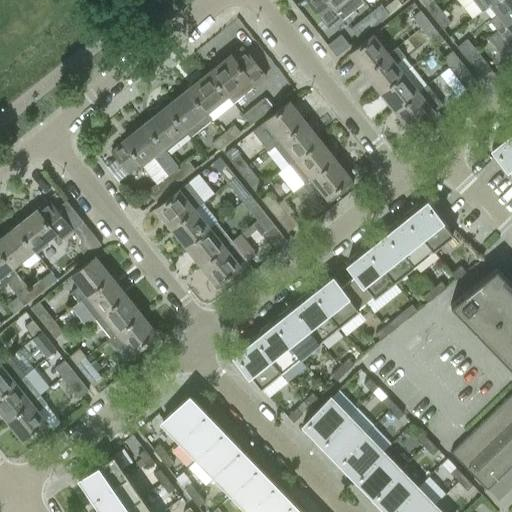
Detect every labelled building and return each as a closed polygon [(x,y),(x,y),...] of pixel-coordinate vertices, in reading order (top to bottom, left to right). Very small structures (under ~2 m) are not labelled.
[(306,0),(328,26),(340,16),(341,18),(363,0),(306,0)] [(474,0),(482,10),(490,4),(494,0),(474,0)] [(490,20),(498,29),(511,17),(511,0),(494,0),(490,4),(491,3),(499,13),(490,20)] [(425,6),(424,7),(433,18),(441,12),(432,1),(425,6)] [(380,4),(372,11),(380,21),(388,14),(380,4)] [(380,21),(372,11),(350,29),(358,39),(380,21)] [(412,17),(420,28),(428,22),(419,11),(412,17)] [(441,12),(433,18),(442,29),(449,23),(441,12)] [(511,17),(498,29),(511,47),(511,49),(511,50),(511,17)] [(428,22),(420,28),(429,40),(437,34),(428,22)] [(364,41),(349,53),(349,54),(351,53),(365,71),(364,72),(364,73),(386,55),(372,37),(373,36),(372,35),(364,41)] [(456,47),(464,56),(474,48),(467,39),(456,47)] [(209,72),(208,72),(227,95),(229,98),(233,103),(266,77),(242,47),(231,56),(230,55),(229,56),(230,57),(210,73),(209,72)] [(386,55),(364,73),(366,72),(380,90),(379,91),(401,74),(402,73),(403,73),(402,73),(401,73),(394,65),(404,57),(396,47),(387,54),(386,55)] [(474,48),(464,56),(481,78),(491,69),(474,48)] [(442,59),(448,67),(458,58),(452,51),(442,59)] [(458,58),(448,67),(466,89),(476,81),(458,58)] [(410,67),(381,91),(396,109),(425,86),(410,67)] [(187,89),(205,113),(206,112),(205,111),(225,94),(226,96),(227,95),(208,72),(209,74),(188,90),(187,89)] [(425,86),(396,109),(403,118),(401,119),(410,130),(411,129),(413,132),(423,123),(421,121),(426,117),(433,126),(443,118),(436,109),(442,104),(427,85),(425,86)] [(166,106),(165,106),(187,134),(189,136),(210,119),(205,113),(187,89),(186,90),(187,91),(166,107),(166,106)] [(242,115),(250,125),(272,107),(264,97),(242,115)] [(265,120),(251,131),(267,150),(273,145),(281,139),(304,121),(304,120),(302,121),(288,103),(289,102),(289,101),(273,114),(265,120)] [(166,151),(187,134),(165,106),(165,107),(166,108),(145,124),(144,123),(166,151)] [(273,145),(288,164),(319,139),(317,140),(303,122),(304,121),(281,139),(273,145)] [(123,142),(110,152),(127,173),(140,163),(141,164),(142,164),(141,162),(152,153),(168,174),(177,167),(164,152),(166,151),(144,123),(143,124),(144,125),(124,141),(123,140),(122,141),(123,142)] [(233,125),(222,134),(228,142),(239,133),(233,125)] [(511,131),(510,129),(496,141),(498,144),(494,148),(493,147),(491,148),(511,175),(511,131)] [(228,142),(222,134),(211,142),(217,150),(228,142)] [(288,164),(304,183),(334,158),(333,159),(318,141),(319,140),(319,139),(288,164)] [(273,145),(267,150),(282,169),(288,164),(273,145)] [(225,153),(232,162),(239,156),(232,147),(225,153)] [(232,162),(240,172),(247,166),(239,156),(232,162)] [(219,158),(212,164),(227,183),(234,176),(219,158)] [(334,158),(304,183),(319,202),(336,189),(340,194),(353,183),(349,178),(350,178),(341,167),(340,168),(333,160),(335,159),(334,158)] [(186,160),(178,166),(186,176),(194,170),(186,160)] [(288,164),(282,169),(277,173),(292,192),(294,191),(304,183),(288,164)] [(168,174),(147,191),(155,201),(186,176),(178,166),(177,167),(168,174)] [(247,166),(240,172),(248,183),(255,177),(247,166)] [(198,174),(155,208),(156,209),(157,208),(172,226),(171,227),(195,208),(213,194),(198,174)] [(234,176),(227,183),(241,201),(249,195),(234,176)] [(255,177),(248,183),(255,192),(262,186),(255,177)] [(313,215),(340,194),(336,189),(319,202),(304,183),(294,191),(313,215)] [(261,199),(269,210),(277,204),(269,193),(261,199)] [(249,195),(241,201),(257,221),(265,214),(249,195)] [(15,227),(14,227),(33,250),(36,254),(47,245),(47,241),(45,238),(54,232),(60,239),(72,229),(82,222),(65,200),(55,208),(50,201),(37,210),(36,209),(35,210),(36,211),(16,228),(15,227)] [(277,204),(269,210),(287,232),(297,224),(289,214),(292,211),(283,200),(278,204),(277,204)] [(431,252),(452,234),(425,201),(423,202),(424,204),(419,207),(417,204),(402,216),(405,219),(431,252)] [(186,246),(210,227),(195,208),(171,227),(171,228),(172,227),(187,245),(186,246)] [(252,225),(241,234),(245,239),(256,230),(261,236),(264,234),(273,244),(277,250),(287,242),(265,214),(257,221),(252,225)] [(411,267),(431,252),(405,219),(400,223),(397,220),(383,231),(385,235),(411,267)] [(82,222),(72,229),(80,238),(78,249),(85,257),(88,254),(101,244),(99,242),(92,233),(83,221),(82,222)] [(210,227),(186,246),(186,247),(187,246),(202,264),(201,265),(223,248),(225,246),(231,241),(217,223),(216,222),(210,227)] [(0,252),(12,267),(11,266),(18,260),(24,267),(29,267),(40,258),(36,254),(33,250),(14,227),(15,228),(0,240),(0,252)] [(392,283),(411,267),(385,235),(381,238),(378,235),(363,247),(366,250),(392,283)] [(223,248),(201,265),(202,266),(203,265),(217,283),(216,284),(217,285),(230,274),(237,283),(254,270),(231,241),(225,246),(223,248)] [(365,303),(373,297),(373,298),(392,283),(366,250),(361,254),(359,251),(347,260),(348,262),(346,264),(355,275),(348,282),(365,303)] [(0,287),(6,282),(17,274),(12,267),(0,252),(0,287)] [(78,302),(80,300),(87,294),(110,276),(110,275),(109,276),(94,258),(96,257),(95,256),(72,275),(72,276),(73,275),(81,284),(70,292),(78,302)] [(455,280),(465,272),(460,266),(450,273),(455,280)] [(491,272),(449,305),(483,339),(511,369),(511,398),(509,395),(450,452),(486,490),(511,465),(511,285),(495,268),(491,272)] [(50,272),(39,281),(46,289),(57,280),(50,272)] [(29,289),(17,274),(6,282),(18,297),(29,289)] [(80,300),(95,319),(125,295),(125,294),(124,295),(110,277),(111,276),(110,276),(87,294),(80,300)] [(339,325),(357,310),(358,310),(357,309),(365,303),(348,282),(340,288),(330,276),(328,278),(327,276),(315,286),(317,289),(313,292),(339,325)] [(39,281),(29,289),(35,297),(46,289),(39,281)] [(438,293),(445,288),(440,281),(431,289),(436,295),(438,293)] [(35,297),(29,289),(18,297),(17,298),(23,306),(23,307),(35,297)] [(319,340),(338,326),(339,325),(313,292),(310,289),(296,301),(298,304),(293,308),(319,340)] [(427,303),(436,295),(431,289),(422,296),(427,303)] [(110,337),(110,338),(141,314),(140,313),(139,314),(125,296),(126,295),(125,295),(95,319),(110,337)] [(16,298),(13,301),(19,309),(23,306),(17,298),(16,298)] [(13,301),(6,306),(12,314),(19,309),(13,301)] [(38,302),(29,309),(36,317),(46,328),(54,322),(44,310),(38,302)] [(319,340),(293,308),(291,305),(276,316),(279,320),(274,323),(300,356),(319,340)] [(410,305),(400,313),(405,319),(415,312),(410,305)] [(110,337),(108,339),(115,348),(125,340),(133,350),(132,351),(131,351),(139,361),(152,351),(144,342),(156,333),(155,332),(154,333),(140,315),(141,314),(110,338),(110,337)] [(389,333),(398,325),(393,319),(384,326),(389,333)] [(31,320),(23,327),(33,339),(40,333),(41,332),(31,320)] [(300,356),(274,323),(271,320),(257,332),(259,335),(255,339),(281,371),(300,356)] [(54,322),(46,328),(55,340),(63,333),(54,322)] [(379,340),(389,333),(384,326),(374,334),(379,340)] [(33,339),(31,340),(45,358),(55,350),(41,332),(40,333),(33,339)] [(281,371),(255,339),(252,336),(237,347),(240,351),(235,354),(234,353),(232,355),(259,388),(281,371)] [(68,356),(75,366),(85,357),(78,348),(68,356)] [(85,357),(75,366),(92,387),(102,379),(85,357)] [(0,394),(23,377),(8,358),(0,364),(0,394)] [(344,373),(353,364),(347,358),(339,367),(344,373)] [(53,368),(61,378),(71,369),(63,360),(53,368)] [(335,381),(344,373),(339,367),(330,375),(335,381)] [(71,369),(61,378),(78,399),(88,391),(71,369)] [(6,420),(7,420),(38,395),(23,377),(0,394),(0,410),(7,419),(6,420)] [(377,387),(369,378),(363,384),(371,393),(377,387)] [(308,407),(317,399),(311,393),(303,401),(308,407)] [(38,395),(7,420),(7,421),(8,420),(22,438),(21,439),(22,440),(45,421),(45,420),(43,421),(36,412),(46,405),(38,395)] [(161,423),(179,441),(206,414),(188,396),(161,423)] [(394,405),(386,396),(380,402),(389,411),(394,405)] [(347,416),(329,398),(302,424),(320,442),(347,416)] [(403,414),(394,405),(389,411),(397,419),(403,414)] [(292,422),(301,414),(296,408),(287,417),(292,422)] [(347,416),(320,442),(337,460),(373,426),(355,408),(347,416)] [(179,441),(196,459),(223,432),(206,414),(179,441)] [(373,426),(337,460),(354,478),(382,452),(390,444),(373,426)] [(196,459),(213,477),(241,450),(223,432),(196,459)] [(429,441),(421,432),(415,438),(423,446),(429,441)] [(437,449),(429,441),(423,446),(431,455),(437,449)] [(166,453),(159,444),(152,449),(160,458),(166,453)] [(151,459),(144,450),(137,455),(145,464),(151,459)] [(213,477),(230,495),(258,468),(241,450),(213,477)] [(382,452),(354,478),(372,496),(399,469),(382,452)] [(167,468),(173,463),(166,453),(160,458),(167,468)] [(126,477),(112,456),(78,479),(87,493),(88,492),(92,497),(90,498),(92,501),(126,477)] [(463,476),(455,467),(449,473),(457,482),(463,476)] [(230,495),(247,511),(275,486),(258,468),(230,495)] [(167,479),(159,469),(153,474),(160,484),(167,479)] [(390,511),(416,487),(399,469),(372,496),(387,511),(390,511)] [(416,487),(390,511),(426,511),(434,505),(444,495),(445,494),(428,476),(427,477),(416,487)] [(472,485),(463,476),(457,482),(466,491),(472,485)] [(92,501),(99,511),(119,511),(141,498),(126,477),(92,501)] [(174,488),(167,479),(160,484),(168,493),(174,488)] [(197,493),(189,483),(183,488),(190,498),(197,493)] [(247,511),(283,511),(292,504),(275,486),(247,511)] [(198,507),(204,502),(197,493),(190,498),(198,507)] [(150,511),(141,498),(119,511),(150,511)]
